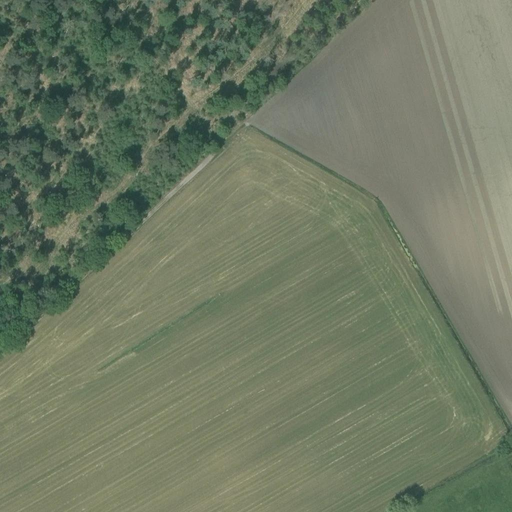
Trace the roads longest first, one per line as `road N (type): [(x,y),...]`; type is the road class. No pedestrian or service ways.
road 1 (track): [(206,129),(212,151),(115,246),(24,326),(0,326)]
road 2 (track): [(348,0),(206,129)]
road 3 (track): [(206,129),(110,0)]
